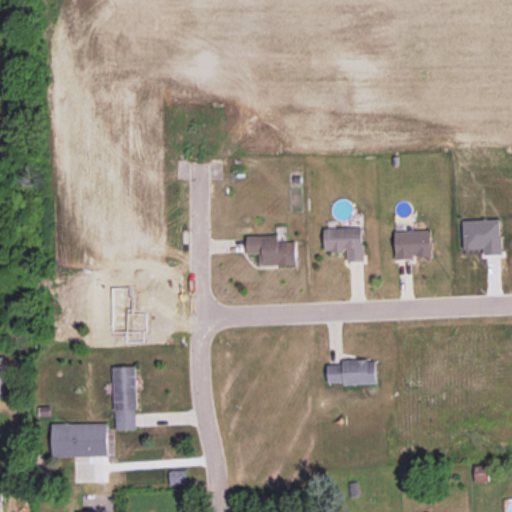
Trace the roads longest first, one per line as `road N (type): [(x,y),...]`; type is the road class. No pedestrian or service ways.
road 1 (residential): [(216,511),(196,402),(196,165)]
road 2 (residential): [(194,313),(511,297)]
